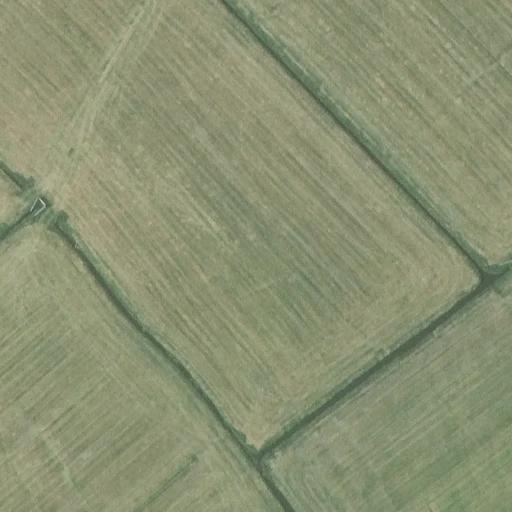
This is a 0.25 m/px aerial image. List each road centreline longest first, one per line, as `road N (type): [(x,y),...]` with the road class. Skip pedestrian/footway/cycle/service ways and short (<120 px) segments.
road 1 (track): [(56,185),(150,0)]
road 2 (track): [(25,247),(56,209),(56,185),(0,220)]
